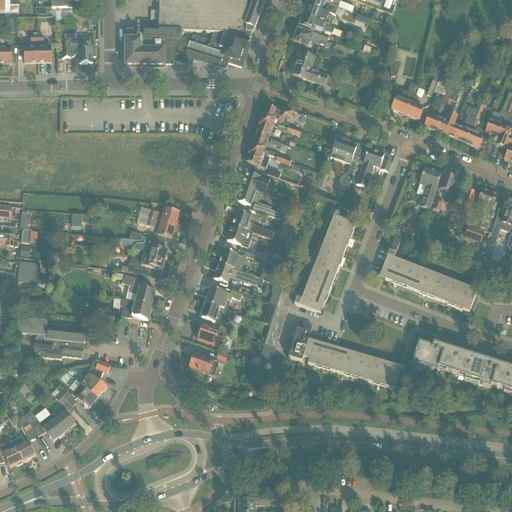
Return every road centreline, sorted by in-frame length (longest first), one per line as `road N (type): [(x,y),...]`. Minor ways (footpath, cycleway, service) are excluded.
road 1 (residential): [(511,347),(352,288),(410,143)]
road 2 (tertiary): [(254,90),(149,377)]
road 3 (secondary): [(277,446),(365,443),(511,460)]
road 4 (residential): [(490,511),(306,488),(296,511)]
road 5 (residential): [(149,377),(129,382),(105,426),(77,453),(0,493)]
road 6 (residential): [(254,90),(410,143)]
road 7 (residential): [(108,84),(238,83),(254,90)]
